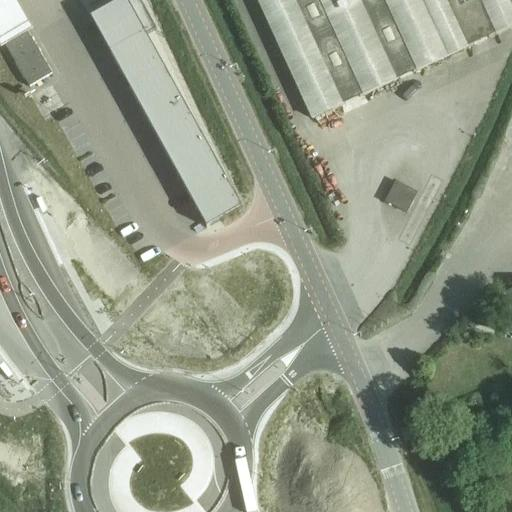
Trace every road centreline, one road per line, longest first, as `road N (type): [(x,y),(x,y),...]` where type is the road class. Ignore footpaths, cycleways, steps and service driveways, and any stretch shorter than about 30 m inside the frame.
road 1 (unclassified): [(283,214),(186,0)]
road 2 (unclassified): [(404,511),(332,322)]
